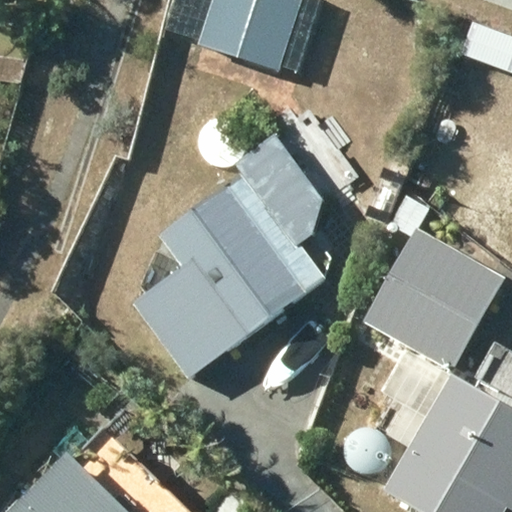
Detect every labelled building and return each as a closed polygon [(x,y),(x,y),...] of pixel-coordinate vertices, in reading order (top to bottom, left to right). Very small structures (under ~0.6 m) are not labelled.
[(170,0),(164,22),(200,34),(198,40),(276,65),(278,60),(296,66),(317,0),(170,0)] [(182,260),(132,297),(189,371),(224,343),(228,348),(326,273),(244,165),(159,230),(182,260)] [(408,340),(381,385),(403,399),(385,429),(406,442),(382,482),(433,511),(500,511),(508,499),(511,501),(511,405),(449,368),(505,273),(416,220),(427,202),(406,190),(389,218),(410,231),(361,313),(408,340)] [(0,511),(136,511),(66,443),(0,510),(0,511)] [(187,468),(210,491),(230,470),(207,447),(187,468)]
